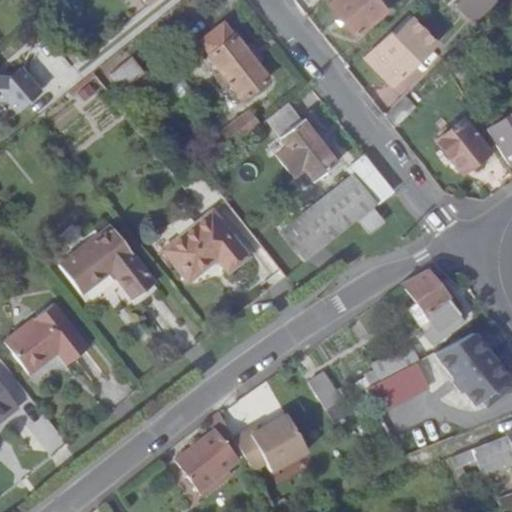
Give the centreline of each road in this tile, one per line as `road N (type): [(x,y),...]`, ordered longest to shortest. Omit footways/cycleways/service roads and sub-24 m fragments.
road 1 (residential): [(453,242),(286,337),(57,511)]
road 2 (residential): [(267,0),(453,242)]
